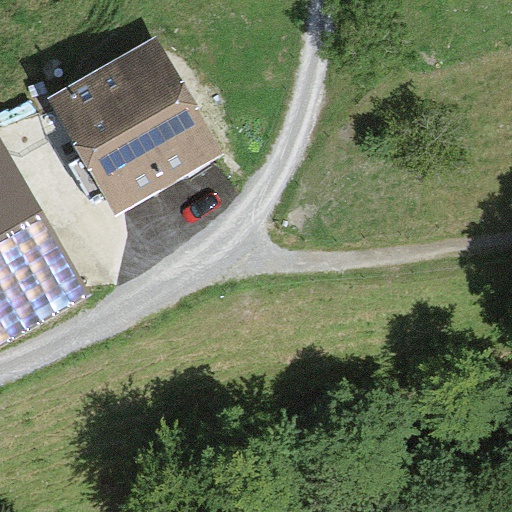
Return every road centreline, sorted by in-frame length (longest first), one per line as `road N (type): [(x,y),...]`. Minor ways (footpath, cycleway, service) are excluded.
road 1 (track): [(322,0),(283,159),(221,251)]
road 2 (track): [(0,369),(68,346),(221,251)]
road 3 (track): [(511,239),(296,275)]
